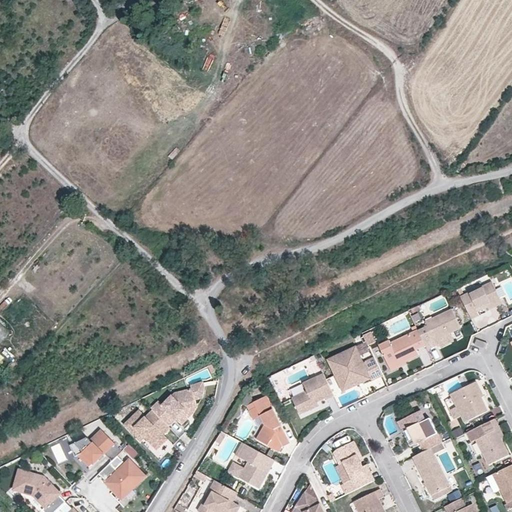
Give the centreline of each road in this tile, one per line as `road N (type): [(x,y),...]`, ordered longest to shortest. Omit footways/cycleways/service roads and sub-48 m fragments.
road 1 (track): [(236,367),(212,321),(26,142),(29,117),(100,28),(94,0)]
road 2 (track): [(198,308),(236,273),(329,243),(442,186),(511,171)]
road 3 (track): [(442,186),(403,105),(391,54),(315,0)]
road 4 (residential): [(156,511),(229,393),(236,367)]
road 5 (residential): [(360,411),(315,439),(272,511)]
